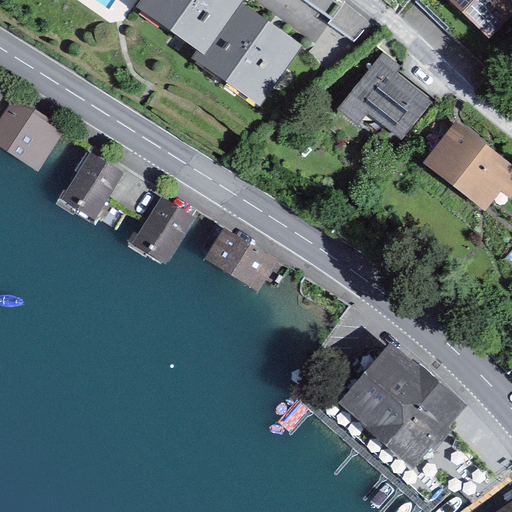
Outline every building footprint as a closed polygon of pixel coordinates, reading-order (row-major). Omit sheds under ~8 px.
[(99,0),(112,9),(118,0),(99,0)] [(243,0),(142,0),(138,6),(200,48),(208,53),(241,3),(243,0)] [(511,0),(456,0),(493,36),(511,16),(511,0)] [(241,3),(208,53),(200,48),(193,58),(264,105),(304,45),(241,3)] [(340,109),(361,124),(369,113),(405,139),(433,101),(397,75),(403,67),(383,52),(340,109)] [(42,159),(58,135),(15,106),(2,125),(0,128),(0,139),(4,143),(8,137),(42,159)] [(511,198),(511,196),(511,163),(457,122),(426,162),(488,210),(503,191),(511,198)] [(105,198),(120,175),(91,157),(66,198),(95,216),(105,198)] [(165,260),(191,219),(162,201),(147,225),(136,242),(165,260)] [(258,275),(267,260),(228,237),(220,251),(217,256),(256,279),(258,275)] [(339,399),(359,417),(358,419),(414,468),(452,426),(449,424),(468,402),(414,355),(412,357),(392,339),(383,350),(371,348),(343,380),(343,390),(346,392),(339,399)] [(511,511),(511,503),(500,511),(511,511)]
